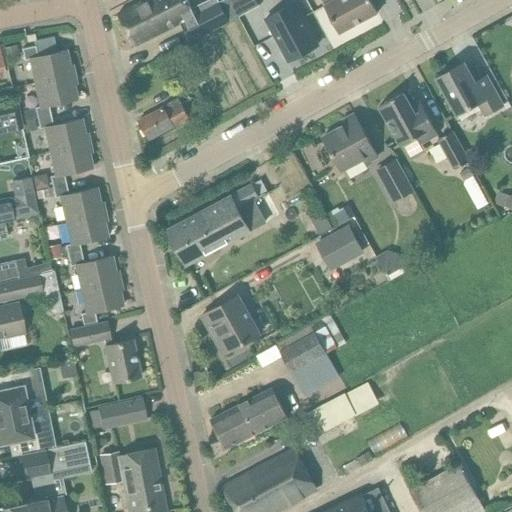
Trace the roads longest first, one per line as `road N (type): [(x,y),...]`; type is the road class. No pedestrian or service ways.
road 1 (residential): [(130,197),(499,0)]
road 2 (unclassified): [(199,511),(130,197)]
road 3 (unclassified): [(130,197),(85,1)]
